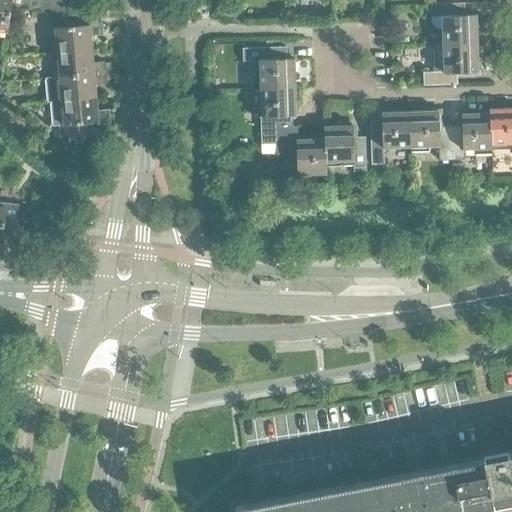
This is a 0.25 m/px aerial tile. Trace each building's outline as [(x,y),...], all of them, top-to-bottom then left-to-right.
[(0,0),(0,31),(7,33),(11,6),(22,8),(22,7),(23,0),(0,0)] [(23,0),(22,7),(35,9),(35,0),(23,0)] [(47,0),(35,0),(35,9),(46,11),(47,0)] [(47,0),(46,11),(58,13),(60,0),(47,0)] [(60,0),(58,13),(70,15),(71,0),(60,0)] [(71,0),(70,15),(76,14),(76,13),(83,12),(84,0),(71,0)] [(442,43),(478,42),(477,14),(466,14),(465,2),(431,3),(432,17),(432,19),(432,23),(433,24),(436,27),(439,28),(442,28),(442,43)] [(76,13),(76,14),(77,25),(50,27),(52,52),(91,48),(90,35),(102,34),(99,11),(83,12),(76,13)] [(478,42),(442,43),(438,44),(438,48),(434,48),(435,66),(433,67),(434,71),(424,71),(424,85),(458,83),(458,71),(480,71),(478,42)] [(256,87),(296,86),(296,58),(287,58),(287,47),(245,48),(245,61),(261,61),(261,71),(255,71),(256,87)] [(92,62),(91,48),(52,52),(55,76),(114,70),(113,62),(105,62),(104,60),(92,62)] [(114,70),(55,76),(55,78),(45,79),(47,102),(49,102),(96,97),(95,84),(107,83),(106,79),(115,78),(114,70)] [(296,86),(256,87),(254,87),(255,117),(262,117),(263,144),(277,144),(278,144),(277,126),(288,126),(288,115),(297,115),(296,86)] [(96,97),(49,102),(52,125),(60,124),(61,136),(112,131),(109,108),(97,109),(96,97)] [(491,144),(492,144),(511,143),(511,107),(490,108),(490,112),(491,144)] [(439,110),(410,111),(411,147),(412,152),(430,152),(430,146),(439,146),(440,160),(452,159),(451,125),(440,126),(439,110)] [(411,147),(410,111),(382,112),(383,120),(371,121),(372,164),(385,164),(384,148),(411,147)] [(463,125),(451,125),(452,159),(465,159),(464,149),(493,148),(492,144),(491,144),(490,112),(462,113),(463,125)] [(327,166),(354,165),(354,171),(367,170),(366,136),(354,137),(354,125),(325,126),(325,138),(327,166)] [(298,126),(288,126),(277,126),(278,144),(277,144),(278,153),(298,152),(298,174),(327,174),(327,166),(325,138),(298,138),(298,126)] [(19,205),(0,202),(0,254),(1,254),(3,238),(15,239),(19,205)] [(262,501),(236,506),(236,511),(464,511),(494,507),(511,502),(511,452),(510,453),(506,435),(481,440),(485,459),(262,501)] [(206,454),(208,463),(217,461),(215,452),(206,454)]
